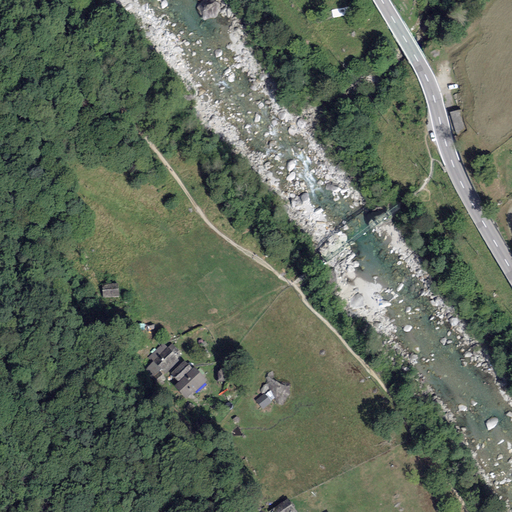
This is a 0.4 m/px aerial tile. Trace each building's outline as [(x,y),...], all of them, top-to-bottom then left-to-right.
[(463,109),(454,110),(456,129),(464,128),(463,109)] [(118,284),(101,285),(102,299),(119,298),(118,284)] [(163,344),(148,357),(153,362),(145,370),(152,378),(161,369),(167,375),(181,362),(177,359),(181,355),(171,344),(167,348),(163,344)] [(178,382),(192,369),(184,361),(170,373),(178,382)] [(207,381),(194,367),(192,369),(178,382),(174,386),(186,400),(207,381)] [(255,401),(263,409),(271,403),(264,394),(255,401)] [(294,511),(295,511),(287,499),(272,509),(273,511),(294,511)]
